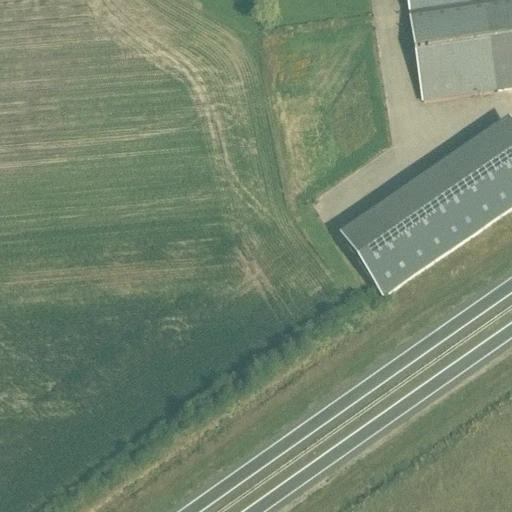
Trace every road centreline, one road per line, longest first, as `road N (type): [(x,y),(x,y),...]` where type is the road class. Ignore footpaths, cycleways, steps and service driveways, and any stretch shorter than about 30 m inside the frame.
road 1 (trunk): [(511,288),(192,511)]
road 2 (trunk): [(260,511),(511,335)]
